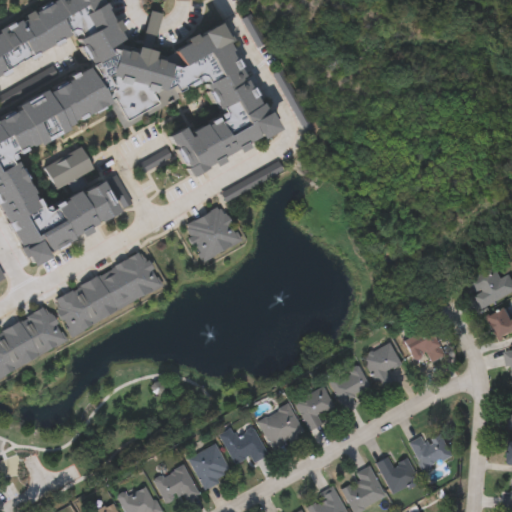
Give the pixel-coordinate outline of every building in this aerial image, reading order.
[(109,46),(135,54),(137,46),(155,51),(154,54),(161,56),(218,25),(276,129),(190,177),(167,136),(186,126),(189,131),(220,114),(200,78),(176,92),(179,97),(122,128),(109,103),(14,156),(43,209),(99,178),(118,212),(46,253),(47,256),(30,266),(0,211),(0,112),(88,64),(71,33),(0,72),(0,26),(47,0),(102,0),(124,38),(109,46)] [(92,168),(81,149),(44,170),(55,189),(92,168)] [(238,241),(202,262),(181,226),(217,205),(238,241)] [(71,337),(50,301),(138,249),(159,285),(71,337)] [(511,274),(511,293),(482,308),(468,278),(495,265),(501,277),(511,272),(511,274)] [(511,331),(500,338),(488,316),(510,304),(511,307),(511,331)] [(64,341),(0,375),(0,329),(45,305),(64,341)] [(430,362),(425,354),(415,360),(403,341),(428,326),(445,353),(430,362)] [(400,363),(385,370),(392,383),(378,390),(361,356),(390,342),(400,363)] [(352,394),(357,404),(344,411),(327,381),(358,364),(369,385),(352,394)] [(293,401),(322,385),(333,406),(315,416),(319,423),(308,429),(293,401)] [(271,448),(258,418),(290,404),(303,435),(271,448)] [(254,427),(267,455),(253,462),(250,457),(234,464),(220,433),(232,428),(236,436),(254,427)] [(454,457),(422,470),(409,441),(421,436),(423,443),(444,434),(454,457)] [(203,488),(188,457),(216,443),(231,474),(203,488)] [(407,457),(419,481),(391,495),(375,462),(387,456),(391,464),(407,457)] [(166,506),(153,479),(183,464),(197,491),(166,506)] [(385,497),(356,511),(352,511),(340,488),(356,480),(353,473),(368,465),(385,497)] [(160,511),(158,511),(124,511),(117,498),(145,483),(160,511)] [(309,511),(305,503),(335,490),(344,511),(309,511)] [(91,511),(112,502),(117,511),(91,511)]
